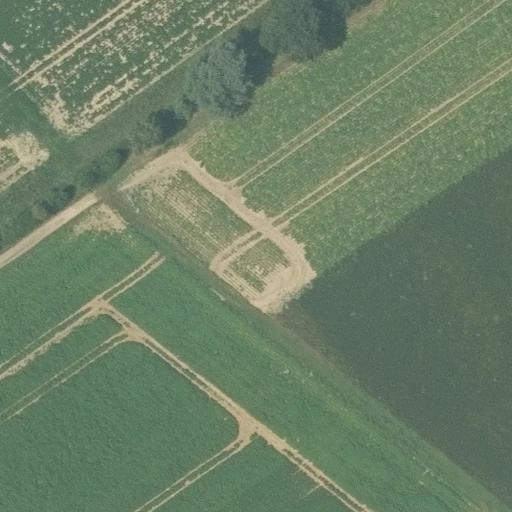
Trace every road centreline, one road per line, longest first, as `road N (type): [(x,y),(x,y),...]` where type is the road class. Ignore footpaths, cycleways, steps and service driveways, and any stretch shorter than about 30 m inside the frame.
road 1 (track): [(493,511),(102,189)]
road 2 (track): [(365,0),(102,189)]
road 3 (track): [(0,264),(102,189)]
